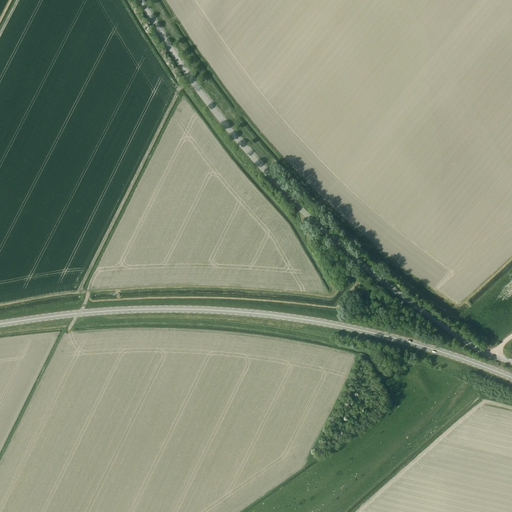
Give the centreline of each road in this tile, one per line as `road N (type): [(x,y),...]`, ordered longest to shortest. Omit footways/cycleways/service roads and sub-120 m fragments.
road 1 (unclassified): [(511,361),(474,347),(386,285),(286,196),(204,101),(139,0)]
road 2 (primary): [(511,377),(390,336),(259,314),(123,310),(0,324)]
